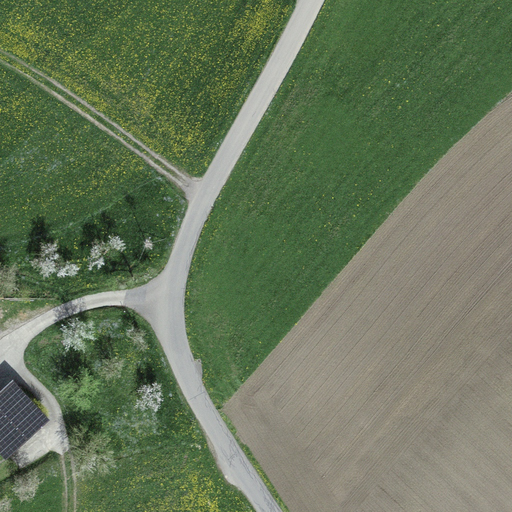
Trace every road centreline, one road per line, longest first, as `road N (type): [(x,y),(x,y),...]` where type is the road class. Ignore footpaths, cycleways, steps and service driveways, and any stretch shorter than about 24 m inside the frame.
road 1 (unclassified): [(310,0),(200,203),(171,285),(179,359),(193,398),(270,511)]
road 2 (track): [(0,370),(54,402),(70,511)]
